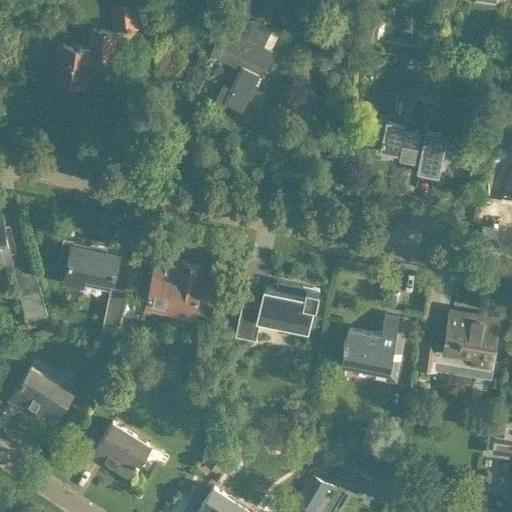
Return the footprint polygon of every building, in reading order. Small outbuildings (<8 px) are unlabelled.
[(116,26),(138,24),(136,0),(118,0),(114,0),(116,26)] [(223,25),(210,53),(241,67),(233,86),(228,84),(228,85),(222,83),(216,95),(226,100),(242,107),(246,97),(251,98),(259,80),(273,49),(261,43),(269,26),(252,18),(244,35),(223,25)] [(53,64),(51,75),(57,76),(56,79),(84,83),(86,67),(108,71),(111,52),(115,31),(92,27),(88,47),(62,43),(62,44),(59,59),(58,65),(53,64)] [(166,69),(180,68),(178,34),(152,36),(155,68),(166,68),(166,69)] [(426,129),(432,99),(416,93),(403,124),(386,120),(380,150),(419,158),(416,170),(438,175),(444,147),(446,135),(447,133),(426,129)] [(446,135),(444,147),(451,148),(454,137),(446,135)] [(4,226),(0,209),(0,263),(13,260),(10,250),(14,249),(9,224),(4,226)] [(64,237),(59,260),(66,261),(62,282),(83,286),(84,284),(96,286),(98,276),(112,279),(114,273),(118,254),(89,248),(90,242),(64,237)] [(203,263),(156,253),(146,303),(194,312),(203,263)] [(18,262),(20,290),(36,289),(35,261),(18,262)] [(242,299),(235,333),(257,337),(257,336),(256,335),(261,312),(264,312),(301,319),(301,320),(307,321),(311,302),(315,303),(318,288),(276,279),(276,280),(277,281),(276,286),(265,284),(261,304),(244,301),(244,299),(242,299)] [(119,324),(126,289),(110,286),(103,320),(119,324)] [(40,291),(20,296),(25,318),(46,313),(40,291)] [(214,298),(212,312),(224,314),(227,301),(214,298)] [(422,339),(418,365),(434,368),(435,360),(453,363),(491,370),(492,361),(490,361),(493,337),(497,318),(451,310),(448,330),(445,343),(441,342),(438,342),(422,339)] [(348,326),(342,361),(374,367),(372,375),(395,379),(404,333),(396,331),(399,315),(385,312),(381,332),(348,326)] [(129,337),(131,324),(120,322),(117,335),(129,337)] [(54,418),(72,390),(31,363),(9,397),(21,405),(24,400),(54,418)] [(511,419),(490,417),(490,418),(496,419),(494,436),(495,437),(495,436),(511,438),(511,497),(511,498),(511,499),(511,419)] [(130,474),(140,457),(149,443),(112,419),(92,450),(130,474)] [(216,468),(238,437),(228,430),(206,461),(216,468)] [(322,452),(317,459),(324,463),(329,456),(322,452)] [(338,487),(312,472),(291,508),(297,511),(311,511),(328,486),(336,491),(338,487)] [(213,485),(205,498),(195,511),(253,511),(254,511),(213,485)]
